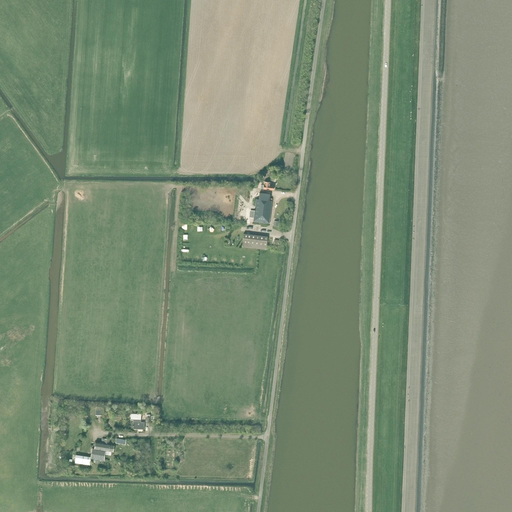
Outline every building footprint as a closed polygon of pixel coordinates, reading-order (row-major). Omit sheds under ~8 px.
[(261,188),(264,189),(274,190),(274,186),(270,185),(271,182),(265,181),(264,185),(262,184),(261,188)] [(254,218),(253,221),(254,221),(254,222),(270,224),(273,201),(270,200),(270,194),(260,192),(259,199),(256,199),(255,207),(257,207),(256,211),(250,210),(249,218),(254,218)] [(243,233),(242,247),(266,250),(268,236),(243,233)] [(133,425),(133,428),(144,429),(144,422),(141,422),(141,414),(131,414),(131,419),(130,425),(133,425)] [(91,457),(91,458),(104,460),(104,459),(105,451),(113,452),(114,444),(108,444),(109,439),(105,439),(102,439),(101,443),(95,442),(94,449),(92,448),(91,457)] [(76,455),(75,463),(90,465),(91,458),(91,457),(76,455)]
